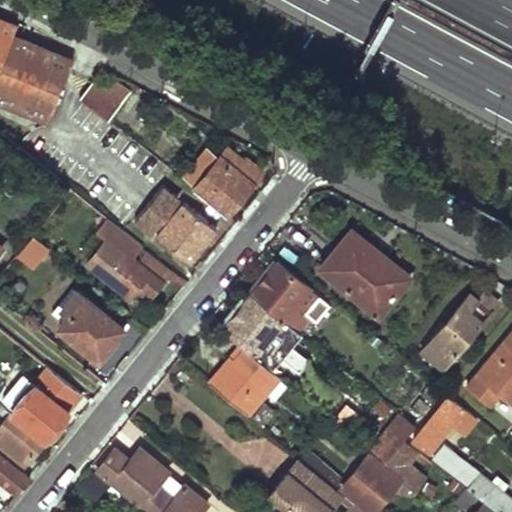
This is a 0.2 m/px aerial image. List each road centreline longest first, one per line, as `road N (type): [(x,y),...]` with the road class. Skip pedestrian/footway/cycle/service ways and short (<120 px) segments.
road 1 (residential): [(24,511),(313,150)]
road 2 (tertiary): [(313,150),(34,0)]
road 3 (tertiary): [(511,255),(313,150)]
road 4 (motorway): [(349,0),(511,88)]
